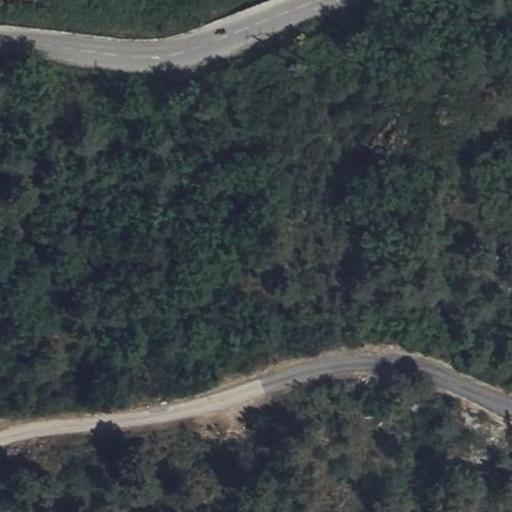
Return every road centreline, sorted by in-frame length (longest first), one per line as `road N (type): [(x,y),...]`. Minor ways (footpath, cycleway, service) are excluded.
road 1 (track): [(511,408),(429,371),(353,365),(220,406),(0,445)]
road 2 (secondary): [(328,0),(175,55),(0,43)]
